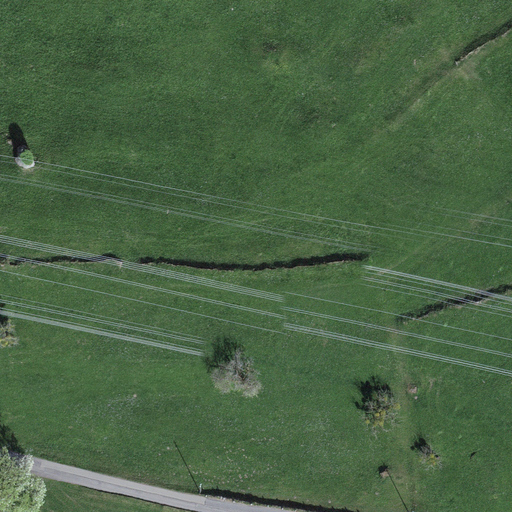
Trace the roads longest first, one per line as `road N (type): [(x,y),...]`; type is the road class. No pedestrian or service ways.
road 1 (motorway): [(0,321),(213,343),(511,358)]
road 2 (unclassified): [(0,456),(243,511)]
